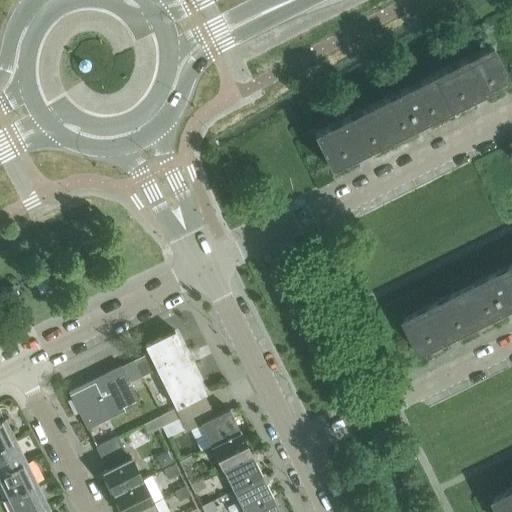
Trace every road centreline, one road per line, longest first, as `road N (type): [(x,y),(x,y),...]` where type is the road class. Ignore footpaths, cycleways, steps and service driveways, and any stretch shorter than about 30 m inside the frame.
road 1 (residential): [(205,268),(511,125)]
road 2 (residential): [(296,449),(511,347)]
road 3 (residential): [(19,362),(205,268)]
road 4 (residential): [(296,449),(205,268)]
road 5 (secondary): [(156,130),(210,46),(300,0)]
road 6 (residential): [(92,511),(19,362)]
road 7 (secondary): [(160,19),(138,24),(111,4),(87,0),(53,11),(37,28)]
road 8 (secondary): [(168,60),(195,39),(282,0)]
road 9 (secondary): [(42,119),(65,111),(110,126),(153,105)]
